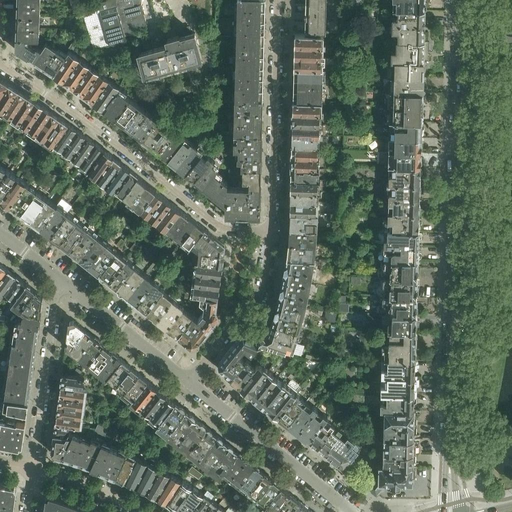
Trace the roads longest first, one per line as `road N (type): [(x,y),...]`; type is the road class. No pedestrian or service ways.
road 1 (residential): [(447,511),(463,0)]
road 2 (residential): [(271,230),(216,224),(0,64)]
road 3 (residential): [(271,230),(277,0)]
road 4 (residential): [(351,511),(188,381)]
road 5 (residential): [(32,469),(63,280)]
road 6 (residential): [(188,381),(258,302),(271,230)]
road 7 (residential): [(188,381),(63,280)]
road 8 (residential): [(144,511),(32,469)]
